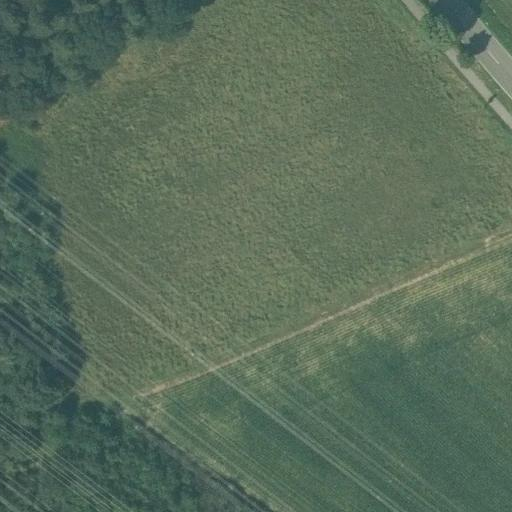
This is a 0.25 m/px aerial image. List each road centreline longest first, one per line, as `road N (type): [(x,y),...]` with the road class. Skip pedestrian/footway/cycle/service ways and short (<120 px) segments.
road 1 (track): [(511,231),(211,367),(108,396)]
road 2 (track): [(0,122),(43,112),(175,0)]
